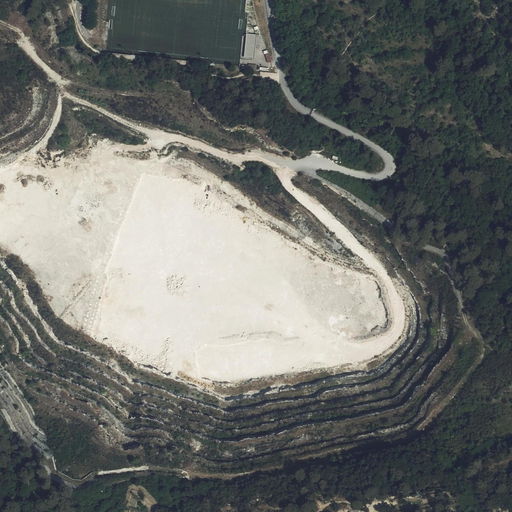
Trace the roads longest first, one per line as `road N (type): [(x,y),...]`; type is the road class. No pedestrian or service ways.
road 1 (track): [(76,0),(92,45),(113,57),(234,72),(282,69)]
road 2 (unclassified): [(311,112),(288,87),(269,0)]
